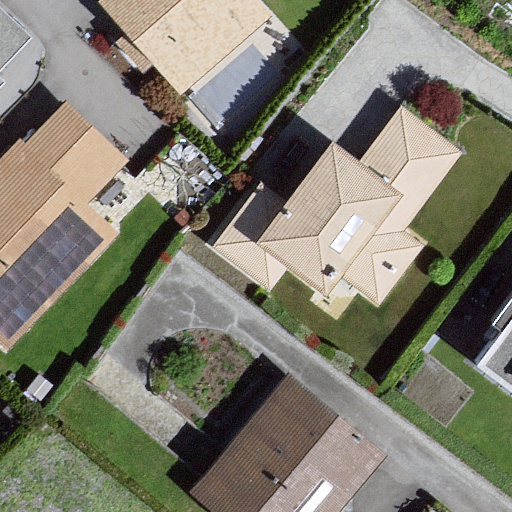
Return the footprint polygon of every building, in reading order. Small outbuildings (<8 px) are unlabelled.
[(92,0),(89,3),(172,102),(266,20),(249,0),(92,0)] [(0,80),(0,58),(20,36),(0,17),(0,80)] [(122,164),(56,107),(19,149),(6,139),(0,147),(0,355),(7,363),(116,238),(83,210),(122,164)] [(458,161),(392,110),(348,162),(316,137),(269,194),(250,178),(198,249),(267,305),(287,276),(307,295),(331,279),(374,318),(425,253),(394,238),(458,161)] [(511,292),(458,367),(511,405),(511,292)] [(276,376),(187,496),(206,511),(325,511),(370,449),(276,376)]
